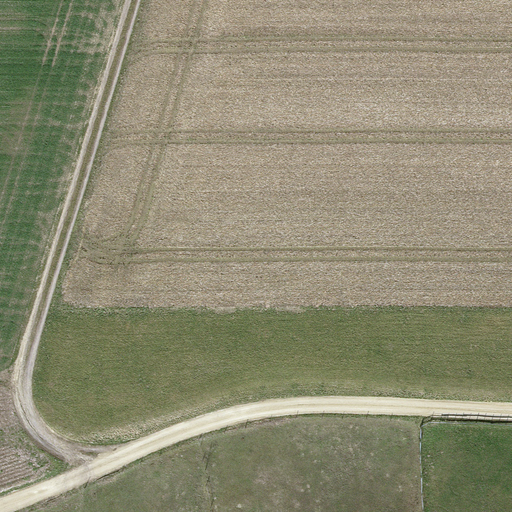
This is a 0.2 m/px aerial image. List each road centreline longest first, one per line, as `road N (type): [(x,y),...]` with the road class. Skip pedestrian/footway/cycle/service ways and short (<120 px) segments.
road 1 (track): [(511,405),(349,396),(250,401),(0,498)]
road 2 (track): [(117,453),(52,436),(26,404),(29,351),(136,0)]
